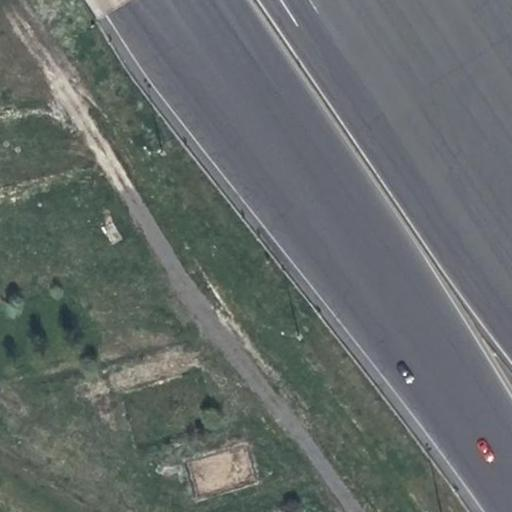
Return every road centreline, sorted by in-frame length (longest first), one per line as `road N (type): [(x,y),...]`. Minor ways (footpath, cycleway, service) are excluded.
road 1 (motorway): [(190,0),(511,484)]
road 2 (motorway): [(511,146),(421,0)]
